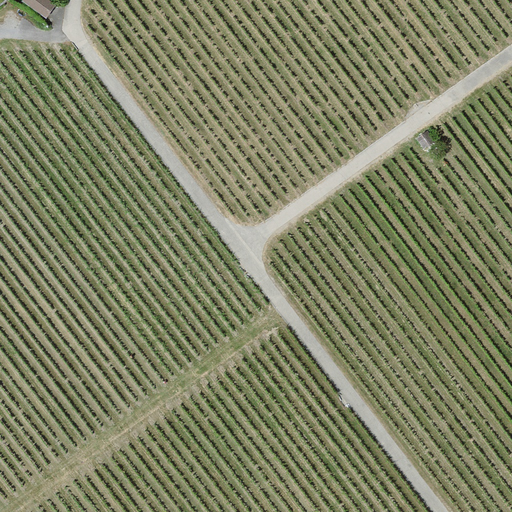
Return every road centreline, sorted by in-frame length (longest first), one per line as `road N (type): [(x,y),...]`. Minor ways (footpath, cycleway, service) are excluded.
road 1 (track): [(511,54),(239,251),(81,44)]
road 2 (track): [(239,251),(441,511)]
